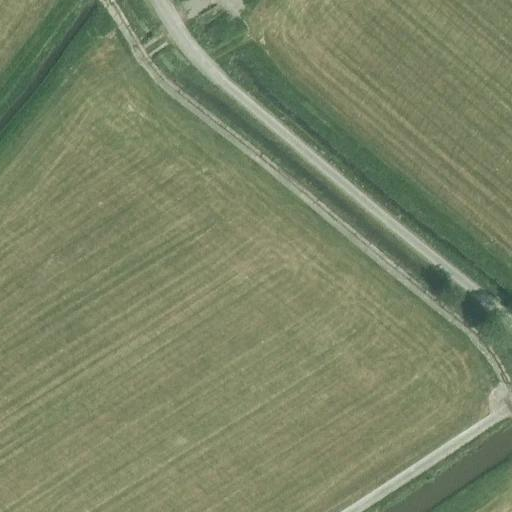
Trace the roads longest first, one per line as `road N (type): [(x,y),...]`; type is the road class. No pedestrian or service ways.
road 1 (track): [(511,390),(458,321),(158,79),(107,0)]
road 2 (unclassified): [(511,325),(216,77),(157,0)]
road 3 (track): [(351,511),(511,406)]
